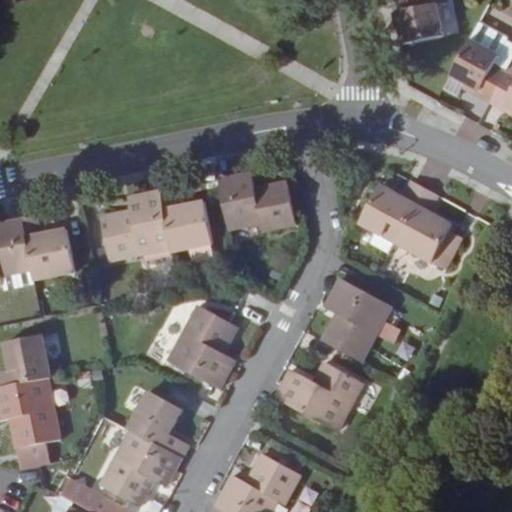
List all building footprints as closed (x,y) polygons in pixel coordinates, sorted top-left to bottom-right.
[(398,12),(400,29),(404,45),(442,37),(436,5),(446,3),(445,0),(409,0),(411,10),(398,12)] [(479,22),(469,40),(499,56),(508,41),(509,39),(479,22)] [(469,40),(449,75),(465,84),(477,90),(475,94),(489,102),(506,71),(511,59),(511,43),(508,41),(499,56),(469,40)] [(511,74),(506,71),(489,102),(503,110),(506,105),(511,108),(511,74)] [(477,90),(465,84),(463,87),(475,94),(477,90)] [(511,108),(506,105),(503,110),(511,114),(511,108)] [(258,191),(255,173),(221,180),(231,232),(265,225),(267,233),(299,227),(291,184),(258,191)] [(397,243),(427,189),(413,182),(404,198),(382,186),(361,223),(397,243)] [(183,208),(180,188),(163,192),(175,250),(175,254),(217,245),(209,203),(183,208)] [(432,214),(441,197),(427,189),(397,243),(434,264),(439,255),(452,262),(464,240),(451,232),(455,226),(432,214)] [(175,250),(163,192),(131,198),(134,213),(105,218),(113,262),(175,250)] [(45,236),(41,216),(25,220),(35,270),(38,281),(80,273),(71,231),(45,236)] [(35,270),(25,220),(0,224),(0,285),(5,285),(4,277),(35,270)] [(448,271),(452,262),(439,255),(434,264),(448,271)] [(339,315),(325,342),(364,364),(395,307),(344,279),(328,309),(339,315)] [(241,329),(201,307),(171,362),(222,390),(238,362),(226,355),(241,329)] [(0,375),(0,391),(52,381),(56,380),(48,338),(9,346),(14,372),(0,375)] [(317,383),(294,370),(279,399),(340,432),(367,384),(328,363),(317,383)] [(52,381),(0,391),(0,414),(2,425),(15,423),(21,453),(65,443),(52,381)] [(151,391),(131,430),(133,431),(185,459),(192,445),(172,435),(185,410),(151,391)] [(169,488),(185,459),(133,431),(103,487),(142,508),(157,481),(169,488)] [(235,476),(220,506),(231,511),(274,511),(280,500),(288,505),(304,475),(265,455),(250,484),(235,476)] [(89,511),(127,511),(130,506),(67,479),(58,499),(89,511)]
